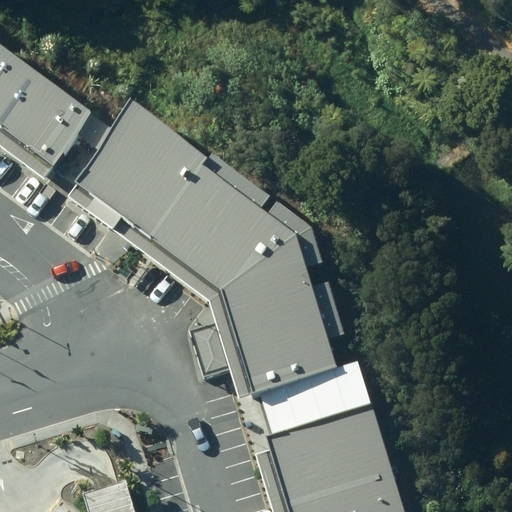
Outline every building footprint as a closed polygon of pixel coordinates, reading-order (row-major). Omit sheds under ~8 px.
[(91,109),(0,43),(0,127),(51,164),(91,109)] [(208,157),(134,100),(76,178),(110,204),(151,235),(202,164),(208,157)] [(292,231),(202,164),(151,235),(221,284),(252,393),(259,390),(336,367),(292,231)] [(336,367),(259,390),(272,434),(368,404),(371,404),(358,360),(336,367)] [(401,511),(368,404),(272,434),(268,435),(291,511),(401,511)] [(129,511),(122,485),(77,499),(81,511),(129,511)]
